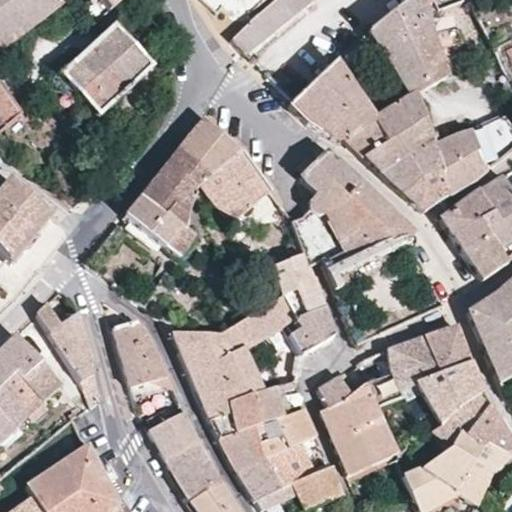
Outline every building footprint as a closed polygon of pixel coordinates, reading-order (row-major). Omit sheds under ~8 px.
[(0,0),(0,50),(63,3),(60,0),(0,0)] [(99,0),(109,11),(120,0),(99,0)] [(235,49),(242,56),(307,0),(275,0),(252,20),(231,38),(228,42),(235,49)] [(436,84),(442,80),(425,40),(431,38),(426,22),(431,19),(422,4),(418,0),(404,0),(400,4),(397,0),(396,0),(389,5),(392,10),(367,33),(374,43),(377,49),(410,98),(409,98),(410,101),(436,84)] [(62,72),(102,114),(155,63),(117,23),(106,33),(62,72)] [(445,80),(469,70),(454,31),(431,38),(425,40),(442,80),(445,80)] [(350,74),(356,68),(351,62),(368,48),(361,38),(332,64),(343,80),(350,74)] [(286,109),(306,130),(334,147),(372,121),(343,80),(332,64),(302,94),(286,109)] [(436,84),(439,90),(447,86),(445,80),(442,80),(436,84)] [(0,134),(21,116),(0,84),(0,134)] [(343,148),(376,177),(428,148),(410,101),(409,98),(391,110),(372,121),(334,147),(343,148)] [(511,129),(504,121),(503,119),(469,135),(490,172),(511,155),(511,129)] [(205,122),(182,149),(214,178),(242,156),(205,122)] [(469,135),(430,153),(448,197),(479,181),(490,172),(469,135)] [(376,177),(396,195),(421,218),(438,208),(447,204),(445,200),(448,197),(430,153),(428,148),(376,177)] [(182,149),(167,168),(197,191),(199,191),(214,178),(182,149)] [(337,286),(335,275),(403,241),(410,243),(411,239),(411,234),(381,206),(339,166),(322,154),(297,178),(313,194),(305,204),(306,212),(302,216),(314,250),(320,266),(330,289),(337,286)] [(246,159),(242,156),(214,178),(199,191),(206,199),(227,226),(270,194),(246,159)] [(197,191),(167,168),(124,219),(178,260),(181,257),(193,240),(185,231),(197,191)] [(511,196),(501,180),(481,194),(481,196),(495,215),(511,232),(511,231),(511,196)] [(16,191),(7,184),(0,192),(0,263),(2,266),(6,264),(10,266),(25,249),(40,231),(49,221),(50,219),(16,191)] [(449,239),(495,215),(481,196),(481,194),(461,207),(451,214),(442,220),(440,225),(449,239)] [(495,215),(449,239),(479,285),(500,272),(511,262),(511,231),(511,232),(495,215)] [(170,271),(178,260),(124,219),(117,229),(125,237),(161,265),(167,270),(170,271)] [(125,237),(117,229),(98,251),(107,259),(125,237)] [(302,254),(291,248),(286,258),(291,262),(303,257),(302,254)] [(85,267),(96,275),(107,259),(98,251),(85,267)] [(146,310),(166,323),(181,257),(178,260),(170,271),(167,270),(159,285),(146,310)] [(278,293),(280,300),(312,282),(303,257),(291,262),(272,269),(278,293)] [(511,277),(492,293),(511,306),(511,277)] [(312,282),(280,300),(290,323),(320,308),(312,282)] [(487,297),(479,302),(511,327),(511,306),(492,293),(487,297)] [(260,394),(245,361),(241,351),(264,339),(274,352),(284,347),(290,344),(285,337),(280,328),(290,323),(280,300),(215,338),(171,335),(171,339),(195,390),(210,424),(233,415),(229,404),(251,397),(260,394)] [(461,314),(471,336),(483,358),(493,382),(511,373),(511,327),(479,302),(461,314)] [(330,339),(320,308),(290,323),(294,332),(285,337),(290,344),(293,351),(299,358),(330,339)] [(75,317),(71,311),(53,323),(44,309),(35,318),(81,391),(94,383),(75,317)] [(141,398),(156,394),(153,384),(168,380),(148,338),(132,325),(114,331),(135,405),(143,404),(141,398)] [(440,379),(468,368),(454,331),(425,342),(440,379)] [(18,379),(36,362),(12,335),(0,346),(0,383),(11,372),(18,379)] [(389,379),(398,394),(416,388),(440,379),(425,342),(424,339),(390,351),(387,352),(389,379)] [(38,404),(56,386),(36,362),(18,379),(11,372),(0,383),(0,389),(23,417),(28,423),(43,409),(38,404)] [(440,379),(416,388),(433,421),(423,427),(426,435),(430,433),(482,397),(468,368),(440,379)] [(323,411),(349,393),(339,378),(315,393),(323,411)] [(172,389),(168,380),(153,384),(156,394),(172,389)] [(99,404),(94,383),(81,391),(90,411),(99,404)] [(251,397),(258,426),(277,420),(276,413),(273,404),(295,398),(292,384),(260,394),(251,397)] [(329,446),(342,479),(368,470),(394,459),(396,456),(394,453),(380,420),(375,410),(364,386),(349,393),(323,411),(316,416),(329,446)] [(18,434),(12,428),(23,417),(0,389),(0,448),(0,449),(18,434)] [(258,426),(251,397),(229,404),(233,415),(210,424),(218,441),(252,428),(258,426)] [(443,447),(451,437),(455,440),(460,433),(459,428),(489,409),(482,397),(430,433),(443,447)] [(273,404),(276,413),(290,408),(290,404),(296,404),(295,398),(273,404)] [(405,406),(400,398),(375,410),(380,420),(405,406)] [(460,497),(460,494),(465,487),(467,487),(473,491),(470,503),(479,507),(479,505),(484,497),(494,475),(511,459),(511,442),(489,409),(459,428),(460,433),(455,440),(446,449),(402,478),(415,504),(419,511),(429,511),(456,498),(460,497)] [(198,444),(184,413),(148,432),(166,462),(198,444)] [(252,428),(263,464),(297,448),(312,442),(299,414),(293,416),(277,420),(258,426),(252,428)] [(252,428),(218,441),(234,475),(261,464),(263,464),(252,428)] [(455,440),(451,437),(443,447),(446,449),(455,440)] [(198,444),(166,462),(190,502),(216,487),(220,485),(202,451),(198,444)] [(102,511),(114,504),(83,445),(20,486),(27,498),(6,511),(102,511)] [(263,464),(265,469),(284,502),(299,496),(296,484),(310,477),(306,466),(297,448),(263,464)] [(368,470),(371,477),(397,466),(394,459),(368,470)] [(259,511),(263,511),(284,502),(265,469),(263,464),(261,464),(234,475),(259,511)] [(342,479),(346,486),(371,477),(368,470),(342,479)] [(299,496),(305,511),(306,511),(338,501),(337,497),(325,472),(310,477),(296,484),(299,496)] [(511,511),(511,481),(496,505),(493,511),(511,511)] [(216,487),(190,502),(196,511),(237,511),(220,485),(216,487)] [(463,500),(470,503),(473,491),(467,487),(465,487),(460,494),(460,497),(463,500)]
